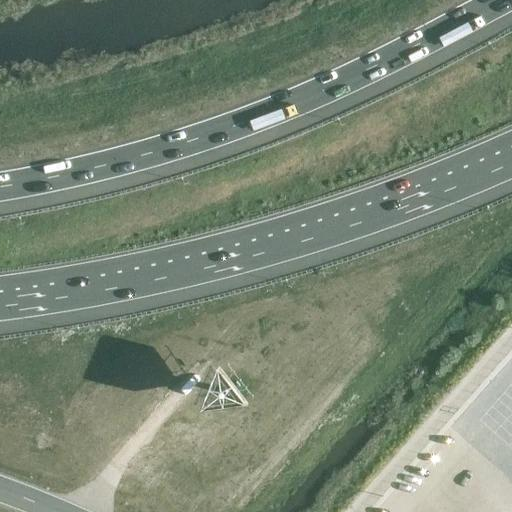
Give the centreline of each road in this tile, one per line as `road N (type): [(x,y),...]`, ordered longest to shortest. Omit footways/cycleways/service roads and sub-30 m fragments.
road 1 (motorway): [(0,189),(202,139),(363,74),(504,0)]
road 2 (motorway): [(0,290),(252,240),(511,148)]
